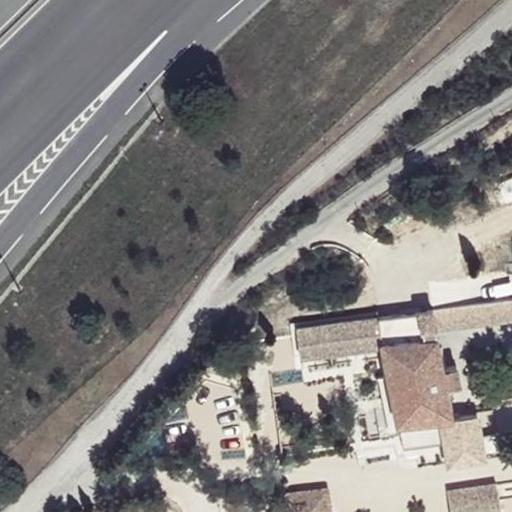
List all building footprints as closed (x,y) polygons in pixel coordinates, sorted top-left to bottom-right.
[(432,281),(389,282),(393,312),(399,342),(440,337),(438,323),(436,305),(432,281)] [(491,301),(436,305),(438,323),(494,316),(491,301)] [(393,312),(292,323),(298,359),(390,351),(389,343),(399,342),(393,312)] [(399,342),(389,343),(390,351),(402,444),(448,445),(451,458),(501,454),(496,410),(450,413),(445,385),(444,366),(440,337),(399,342)] [(460,368),(444,366),(445,385),(462,385),(460,368)] [(487,477),(441,481),(446,511),(469,511),(468,500),(489,497),(487,477)] [(334,511),(330,486),(288,487),(292,511),(334,511)]
